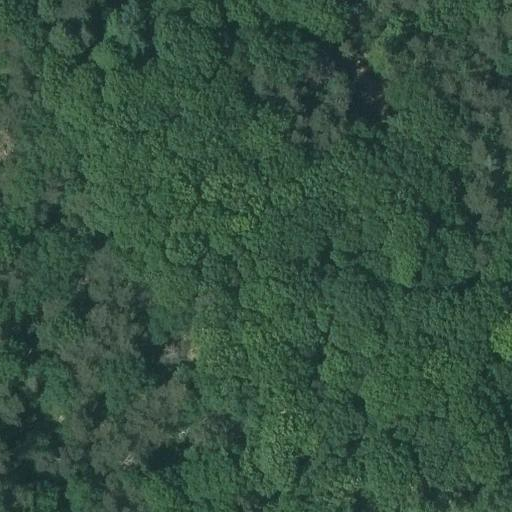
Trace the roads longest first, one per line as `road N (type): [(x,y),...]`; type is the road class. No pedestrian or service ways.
road 1 (track): [(511,374),(356,95)]
road 2 (track): [(272,511),(511,379)]
